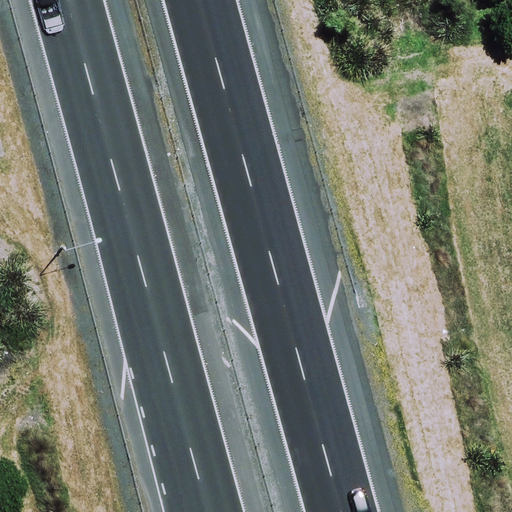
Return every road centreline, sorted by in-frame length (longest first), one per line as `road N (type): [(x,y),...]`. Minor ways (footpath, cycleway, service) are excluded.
road 1 (motorway): [(208,0),(349,511)]
road 2 (motorway): [(219,511),(93,0)]
